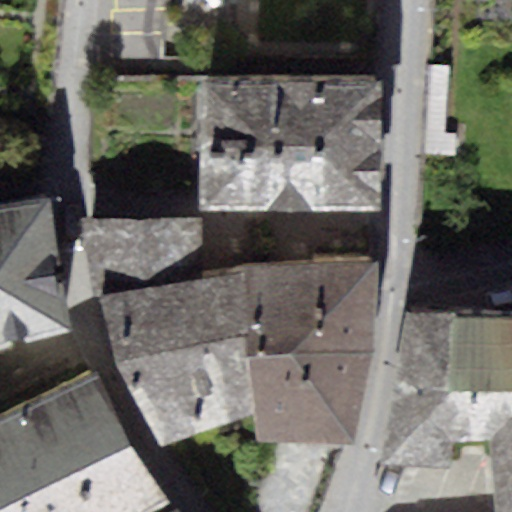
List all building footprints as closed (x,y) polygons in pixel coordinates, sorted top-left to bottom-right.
[(379,73),(289,74),(290,215),(380,214),(379,73)] [(290,215),(289,74),(205,75),(207,216),(290,215)] [(49,198),(0,207),(0,348),(71,328),(49,198)] [(81,218),(101,295),(120,369),(157,447),(253,417),(245,341),(249,338),(245,259),(207,265),(202,217),(81,218)] [(379,258),(245,259),(249,338),(245,341),(253,417),(256,442),(356,447),(376,362),(379,258)] [(511,511),(511,310),(484,314),(491,442),(499,511),(511,511)] [(484,314),(408,313),(381,464),(449,472),(453,445),(491,442),(484,314)] [(96,372),(0,417),(0,511),(154,511),(167,506),(96,372)]
